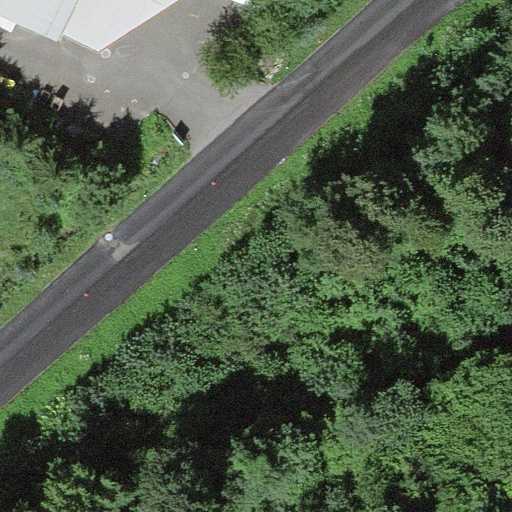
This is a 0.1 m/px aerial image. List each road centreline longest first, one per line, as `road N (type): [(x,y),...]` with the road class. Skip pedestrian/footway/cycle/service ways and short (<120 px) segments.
road 1 (secondary): [(0,367),(421,0)]
road 2 (track): [(264,511),(339,438),(511,312)]
